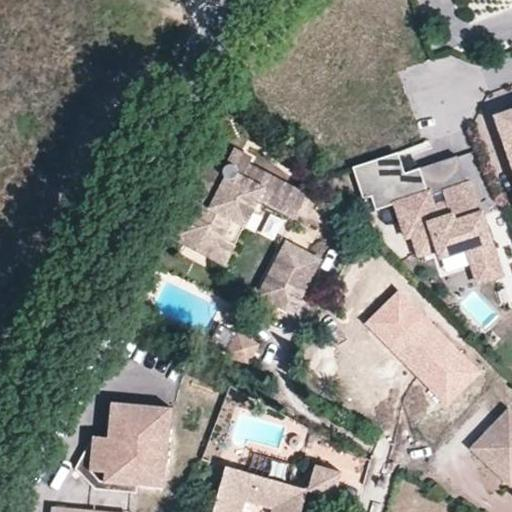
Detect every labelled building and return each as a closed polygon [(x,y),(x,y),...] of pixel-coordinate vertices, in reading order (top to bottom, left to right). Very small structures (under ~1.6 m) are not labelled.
[(511,111),(502,115),(499,122),(505,141),(511,138),(511,111)] [(307,193),(248,162),(251,156),(233,147),(223,166),(210,159),(183,210),(193,215),(185,230),(219,248),(242,204),(252,210),(258,198),(294,217),(307,193)] [(480,285),(505,277),(475,186),(447,195),(451,206),(437,211),(424,171),(408,177),(399,172),(394,158),(356,170),(366,202),(374,200),(379,213),(398,207),(409,240),(415,238),(422,258),(426,256),(428,264),(436,262),(442,281),(475,270),(480,285)] [(219,248),(185,230),(193,215),(183,210),(171,235),(224,263),(229,253),(252,210),(242,204),(219,248)] [(299,298),(320,258),(286,240),(258,294),(279,304),(286,291),(299,298)] [(480,375),(398,290),(363,324),(446,408),(480,375)] [(292,311),(299,298),(286,291),(279,304),(292,311)] [(260,347),(240,337),(230,357),(250,367),(260,347)] [(177,411),(114,405),(110,441),(98,440),(95,474),(110,475),(109,485),(168,491),(177,411)] [(506,480),(511,473),(511,413),(475,451),(506,480)] [(140,497),(141,488),(109,485),(110,475),(95,474),(98,440),(82,474),(99,492),(140,497)] [(340,500),(347,477),(348,472),(324,466),(317,487),(323,489),(321,494),(340,500)] [(306,511),(311,495),(228,473),(216,511),(306,511)]
